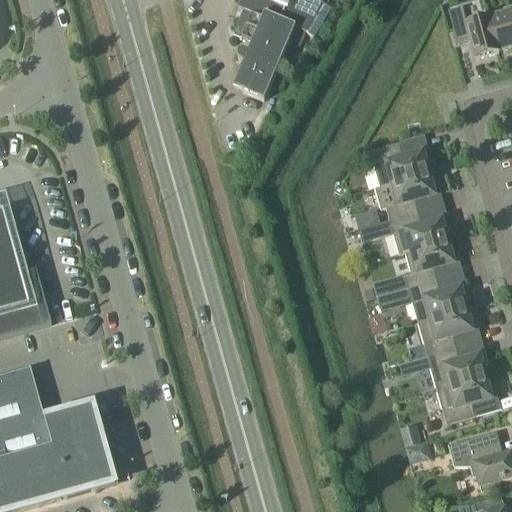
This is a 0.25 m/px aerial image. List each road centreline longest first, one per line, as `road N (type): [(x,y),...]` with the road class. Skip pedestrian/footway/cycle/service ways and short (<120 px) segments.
road 1 (secondary): [(263,511),(121,0)]
road 2 (unclassified): [(181,511),(62,91)]
road 3 (residential): [(511,264),(479,144),(480,119),(491,105),(511,99)]
